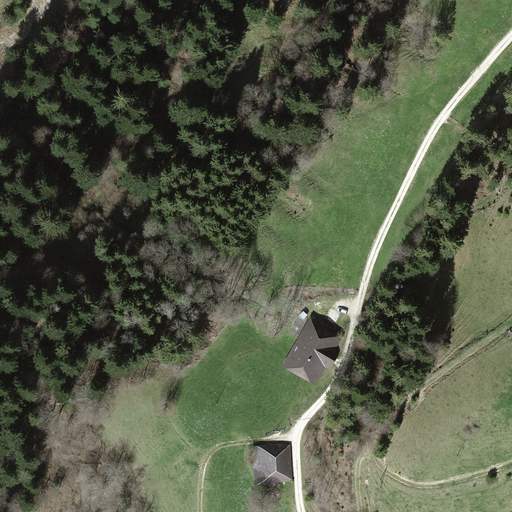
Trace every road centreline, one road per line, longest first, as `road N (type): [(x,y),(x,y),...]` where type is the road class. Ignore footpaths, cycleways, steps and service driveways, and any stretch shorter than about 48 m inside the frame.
road 1 (track): [(349,345),(376,243),(431,132),(511,36)]
road 2 (track): [(360,511),(357,471),(382,428),(408,397),(511,321)]
road 3 (track): [(296,434),(215,449),(202,467),(200,511)]
